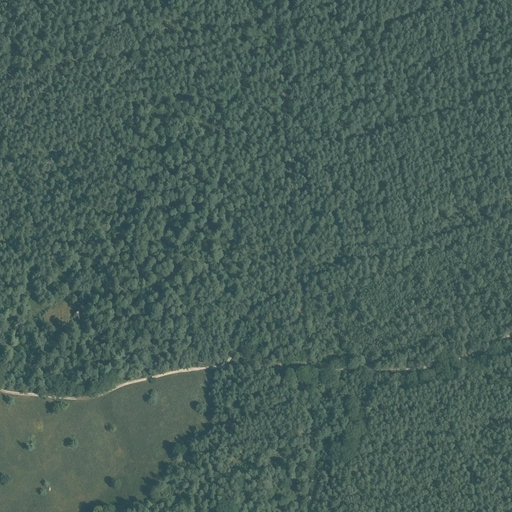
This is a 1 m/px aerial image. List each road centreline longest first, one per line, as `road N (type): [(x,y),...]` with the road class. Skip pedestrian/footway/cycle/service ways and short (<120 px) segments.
road 1 (track): [(0,389),(90,399),(174,372),(409,367),(466,355),(511,330)]
road 2 (track): [(277,0),(300,283),(306,511)]
